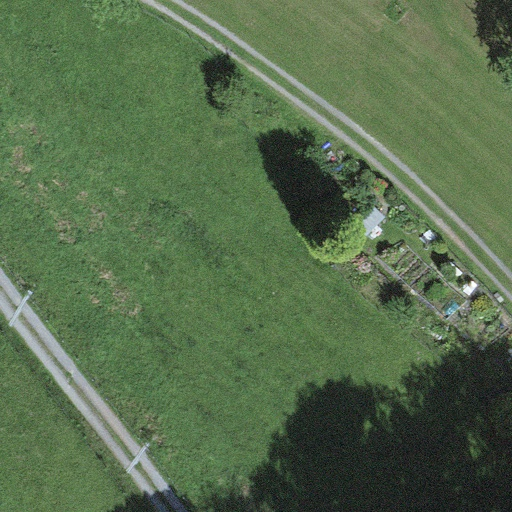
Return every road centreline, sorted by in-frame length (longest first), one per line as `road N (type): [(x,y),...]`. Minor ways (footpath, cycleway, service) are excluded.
road 1 (track): [(511,288),(428,199),(244,55),(157,0)]
road 2 (track): [(0,283),(177,511)]
